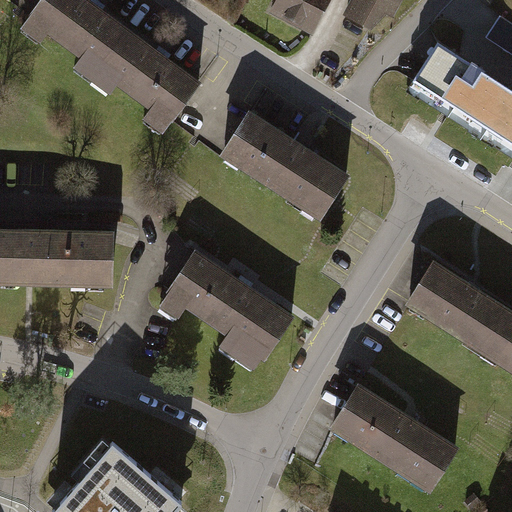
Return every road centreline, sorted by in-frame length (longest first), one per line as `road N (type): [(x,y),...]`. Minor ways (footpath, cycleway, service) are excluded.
road 1 (residential): [(265,449),(430,169)]
road 2 (residential): [(175,0),(430,169)]
road 3 (residential): [(0,347),(178,404),(265,449)]
